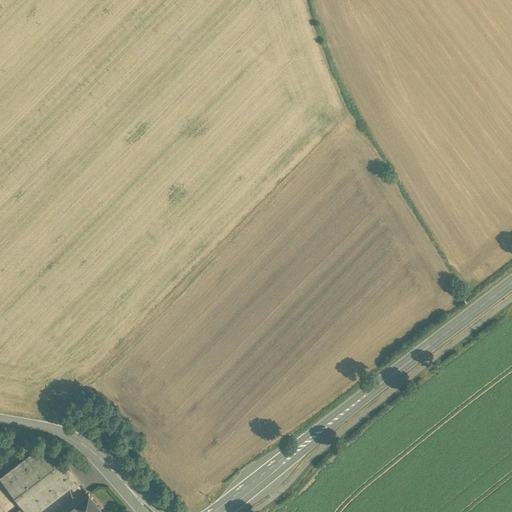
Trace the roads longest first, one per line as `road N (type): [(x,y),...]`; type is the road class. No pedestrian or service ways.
road 1 (secondary): [(511,283),(218,511)]
road 2 (secondary): [(0,417),(87,442),(147,511)]
